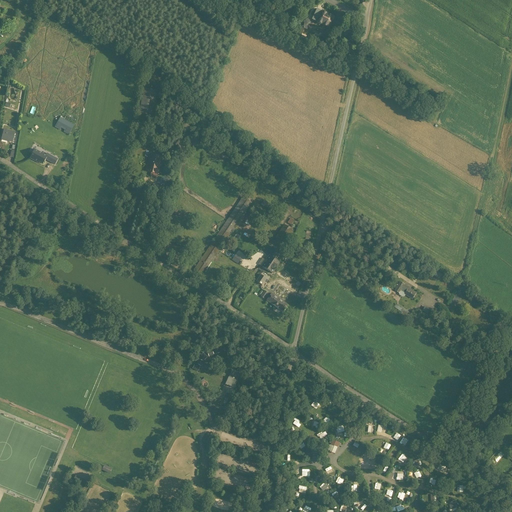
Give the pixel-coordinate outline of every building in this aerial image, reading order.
[(333,17),(317,9),(312,19),(320,24),(321,23),(328,27),(329,23),(327,22),(329,19),(331,20),(333,17)] [(157,92),(145,89),(140,114),(152,116),(157,92)] [(69,134),(74,125),(60,118),(55,127),(60,130),(62,128),(65,130),(64,132),(69,134)] [(15,133),(4,130),(2,138),(8,140),(8,141),(13,142),(15,133)] [(46,156),(35,150),(32,154),(30,159),(34,161),(35,160),(36,161),(40,163),(43,164),(46,160),(52,163),(54,158),(47,154),(46,156)] [(161,157),(151,155),(147,172),(150,173),(151,175),(153,176),(155,173),(158,174),(161,157)] [(167,189),(161,188),(157,197),(164,199),(167,189)] [(243,197),(216,237),(224,243),(251,202),(243,197)] [(273,241),(281,247),(292,230),(284,225),(273,241)] [(222,246),(214,240),(194,270),(202,275),(222,246)] [(274,259),(277,253),(269,247),(265,253),(269,256),(274,259)] [(274,259),(269,256),(266,261),(262,267),(272,274),(279,263),(277,261),(274,259)] [(441,275),(434,270),(432,273),(439,278),(441,275)] [(256,282),(261,275),(262,273),(259,272),(253,280),(256,282)] [(256,282),(262,285),(266,279),(261,275),(256,282)] [(409,287),(401,282),(395,290),(399,293),(400,292),(412,299),(416,293),(409,288),(409,287)] [(458,292),(450,304),(452,305),(461,293),(458,292)] [(288,305),(274,295),(269,302),(283,312),(288,305)] [(411,315),(396,305),(394,307),(402,312),(401,314),(408,318),(411,315)] [(227,382),(235,385),(237,381),(236,381),(239,375),(232,371),(229,378),(227,382)] [(403,437),(400,443),(406,446),(409,440),(403,437)] [(329,451),(336,453),(340,442),(333,439),(329,451)] [(499,450),(492,457),(497,462),(504,454),(499,450)] [(403,454),(399,459),(403,463),(407,457),(403,454)] [(438,470),(447,472),(448,467),(440,464),(438,470)] [(87,481),(76,476),(73,481),(84,487),(87,481)] [(339,477),(336,482),(341,485),(344,480),(339,477)] [(362,501),(358,507),(361,510),(366,504),(362,501)]
